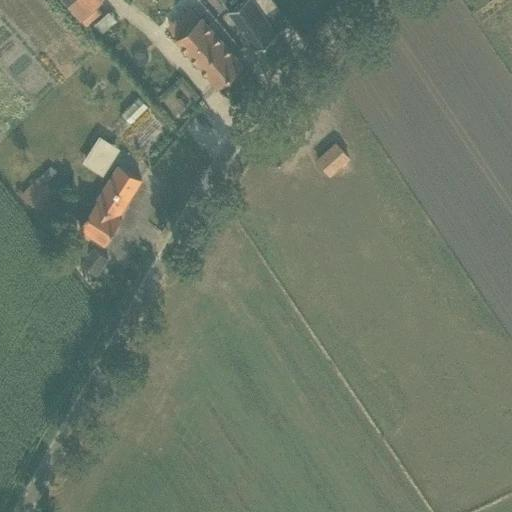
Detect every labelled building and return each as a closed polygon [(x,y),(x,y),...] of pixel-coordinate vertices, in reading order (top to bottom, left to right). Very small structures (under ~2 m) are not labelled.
[(59,0),(80,29),(104,11),(96,0),(59,0)] [(274,0),(240,0),(228,8),(255,47),(260,44),(263,47),(275,39),(272,35),(277,32),(268,19),(263,18),(264,14),(278,5),(274,0)] [(191,7),(168,27),(178,38),(177,39),(218,85),(242,63),(202,17),(201,18),(191,7)] [(101,175),(118,147),(96,134),(79,162),(101,175)] [(317,159),(330,174),(348,157),(335,143),(317,159)] [(141,178),(119,165),(79,226),(105,243),(122,217),(118,215),(141,178)] [(21,193),(39,210),(56,193),(45,183),(56,172),(50,166),(39,178),(38,176),(21,193)] [(91,247),(80,264),(95,273),(106,257),(91,247)]
